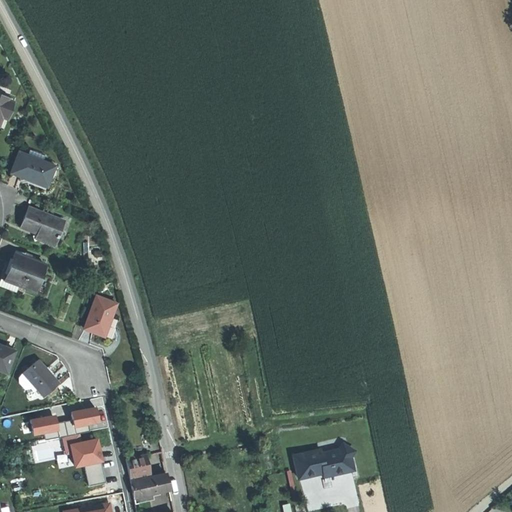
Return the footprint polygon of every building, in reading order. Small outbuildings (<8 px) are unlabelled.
[(0,116),(2,110),(7,112),(11,102),(6,100),(6,99),(0,96),(0,116)] [(25,149),(23,154),(39,160),(41,155),(25,149)] [(39,160),(23,154),(17,152),(9,173),(20,178),(44,187),(53,166),(39,160)] [(52,244),(61,220),(26,207),(22,217),(18,227),(42,235),(40,240),(52,244)] [(12,253),(27,258),(29,254),(21,252),(21,253),(13,250),(12,253)] [(27,258),(12,253),(8,263),(6,262),(3,272),(0,279),(17,286),(32,291),(42,264),(27,258)] [(0,286),(15,291),(17,286),(0,279),(0,286)] [(94,332),(103,335),(110,317),(116,303),(96,295),(84,328),(94,332)] [(110,317),(103,335),(114,339),(115,336),(114,332),(116,332),(115,328),(116,327),(114,318),(110,317)] [(0,370),(6,373),(15,351),(0,345),(0,370)] [(40,360),(23,373),(34,385),(36,388),(43,397),(59,383),(50,372),(40,360)] [(34,385),(23,373),(21,378),(20,381),(25,388),(31,388),(34,385)] [(65,454),(71,453),(69,444),(81,441),(79,434),(62,438),(65,454)] [(100,461),(102,461),(97,438),(81,441),(69,444),(71,453),(74,467),(83,465),(100,461)] [(294,454),(298,476),(324,471),(325,474),(346,470),(344,463),(346,463),(354,449),(343,442),(340,448),(321,452),(320,448),(294,454)] [(147,465),(145,455),(125,459),(130,479),(143,476),(140,466),(147,465)] [(105,482),(100,461),(83,465),(88,485),(105,482)] [(143,476),(149,475),(147,465),(140,466),(143,476)] [(158,490),(169,488),(168,481),(166,473),(130,481),(133,496),(158,490)] [(158,494),(158,490),(133,496),(134,503),(152,499),(151,495),(158,494)] [(62,511),(80,511),(104,508),(105,511),(111,511),(110,502),(62,511)] [(292,511),(289,503),(282,505),(284,511),(292,511)]
